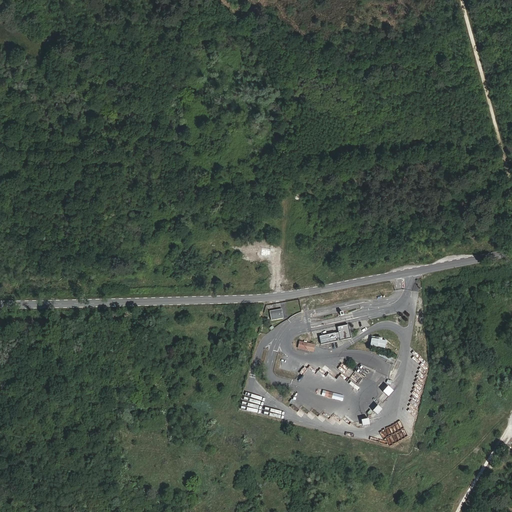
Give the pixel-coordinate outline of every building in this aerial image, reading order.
[(271,320),(283,318),(282,309),(270,311),(271,320)] [(351,338),(348,325),(337,327),(340,341),(351,338)] [(299,348),(313,352),(315,345),(300,342),(299,348)] [(357,391),(359,388),(351,382),(349,384),(357,391)] [(382,393),(388,398),(393,392),(387,387),(382,393)] [(377,406),(372,412),(377,416),(382,410),(377,406)] [(387,427),(382,430),(391,445),(411,433),(407,426),(392,435),(387,427)]
